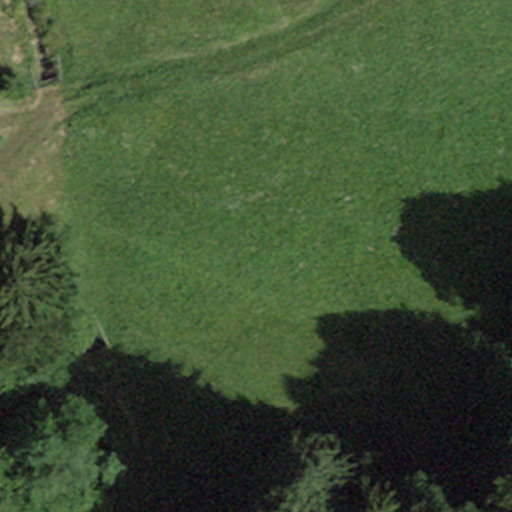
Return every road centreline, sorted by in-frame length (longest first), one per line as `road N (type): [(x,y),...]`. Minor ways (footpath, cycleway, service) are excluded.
road 1 (track): [(0,166),(86,97),(204,69),(368,0)]
road 2 (track): [(102,511),(156,417),(104,382),(0,422)]
